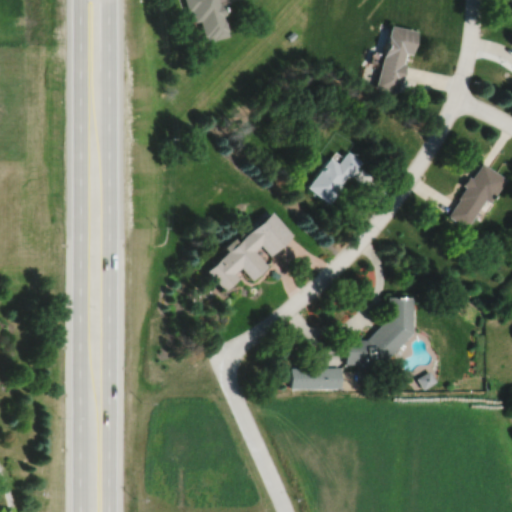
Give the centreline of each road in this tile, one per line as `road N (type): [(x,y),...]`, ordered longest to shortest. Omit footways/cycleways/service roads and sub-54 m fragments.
road 1 (residential): [(285,511),(232,390),(234,355),(350,251),(409,179),(458,87),(473,0)]
road 2 (trunk): [(78,0),(80,511)]
road 3 (trunk): [(107,511),(106,0)]
